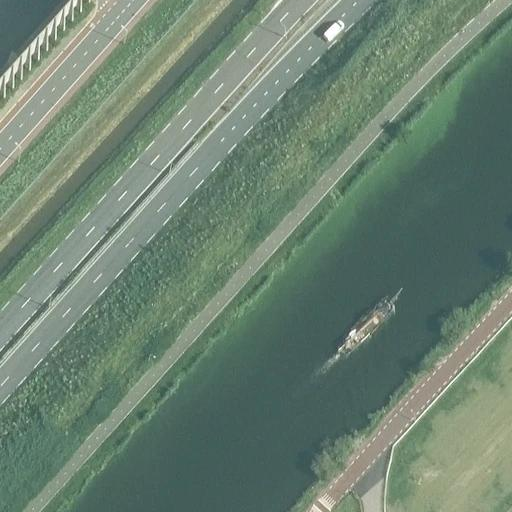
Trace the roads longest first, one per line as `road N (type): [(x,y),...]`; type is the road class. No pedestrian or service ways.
road 1 (primary): [(0,386),(359,0)]
road 2 (primary): [(299,0),(0,331)]
road 3 (unclassified): [(319,511),(511,306)]
road 4 (unclassified): [(0,148),(129,3)]
